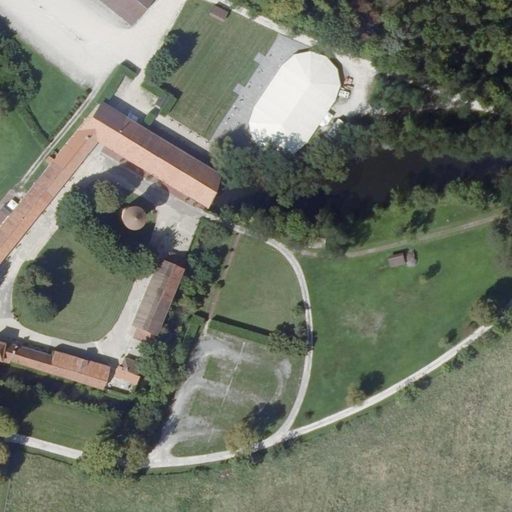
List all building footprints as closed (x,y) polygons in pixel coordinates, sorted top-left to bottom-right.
[(147,0),(103,0),(130,21),(147,0)] [(221,21),(226,11),(212,4),(207,14),(221,21)] [(308,51),(292,54),(280,64),(250,108),(244,123),(250,140),(260,149),(272,155),(289,155),(301,147),(333,99),(337,84),(335,69),(323,56),(308,51)] [(205,203),(220,173),(98,99),(0,218),(0,252),(95,137),(127,156),(180,188),(205,203)] [(180,188),(127,156),(119,169),(166,198),(176,196),(180,188)] [(124,206),(120,209),(118,211),(117,214),(117,218),(118,222),(122,227),(127,229),(130,229),(133,227),(136,226),(137,223),(139,221),(139,218),(139,215),(137,211),(134,208),(131,206),(128,206),(124,206)] [(181,259),(186,247),(169,240),(164,252),(181,259)] [(137,320),(154,328),(181,259),(164,252),(157,248),(129,317),(137,320)] [(131,332),(149,340),(154,328),(137,320),(131,332)] [(1,339),(0,341),(0,361),(4,363),(7,358),(99,385),(107,365),(54,348),(52,355),(1,339)] [(118,365),(136,374),(141,360),(123,353),(118,365)]
